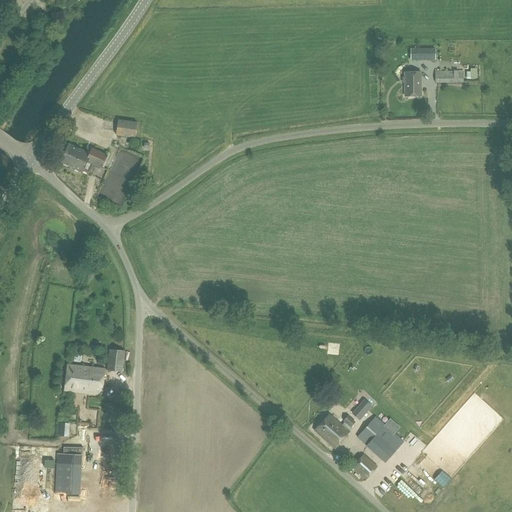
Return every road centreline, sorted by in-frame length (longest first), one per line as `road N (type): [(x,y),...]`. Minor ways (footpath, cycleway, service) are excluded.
road 1 (unclassified): [(108,229),(260,140),(352,128),(511,124)]
road 2 (unclassified): [(385,511),(140,299)]
road 3 (unclassified): [(132,511),(140,299)]
road 4 (tertiary): [(30,158),(146,0)]
